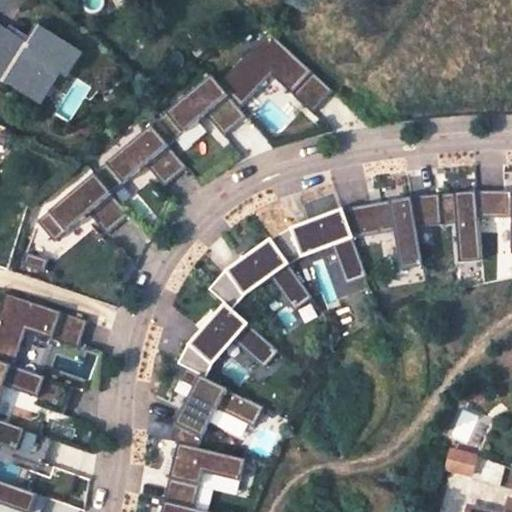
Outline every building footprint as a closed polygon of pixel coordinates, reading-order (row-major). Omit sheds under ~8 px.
[(0,78),(8,84),(15,74),(17,75),(25,65),(48,82),(55,72),(60,75),(78,52),(40,24),(28,41),(10,28),(0,40),(0,78)] [(333,93),(268,34),(220,85),(240,110),(271,77),(312,115),(333,93)] [(220,85),(212,75),(151,125),(168,146),(205,116),(223,138),(247,118),(240,110),(220,85)] [(168,146),(151,125),(93,173),(101,182),(110,193),(145,165),(163,187),(186,167),(168,146)] [(110,193),(93,173),(35,220),(52,241),(87,213),(104,234),(128,214),(110,193)] [(511,190),(476,191),(478,219),(511,219),(511,249),(511,255),(511,190)] [(476,191),(410,197),(416,228),(457,225),(460,264),(481,262),(478,219),(476,191)] [(416,228),(410,197),(341,210),(352,240),(395,232),(402,271),(423,267),(416,228)] [(352,240),(341,210),(291,229),(269,240),(287,266),(302,258),(333,246),(347,285),(366,278),(352,240)] [(287,266),(269,240),(226,271),(209,290),(225,304),(232,310),(244,297),(271,278),(295,312),(311,300),(287,266)] [(2,291),(0,295),(0,361),(10,364),(22,330),(74,348),(83,320),(2,291)] [(232,310),(225,304),(189,345),(179,364),(186,368),(193,372),(205,378),(212,366),(234,341),(265,369),(280,352),(232,310)] [(10,364),(0,361),(0,385),(35,397),(33,404),(61,414),(71,385),(10,364)] [(265,408),(205,378),(193,372),(186,368),(180,380),(193,387),(175,424),(170,441),(178,443),(200,448),(203,438),(218,409),(254,428),(265,408)] [(51,438),(0,420),(0,443),(15,449),(13,456),(41,466),(51,438)] [(241,482),(246,460),(200,448),(178,443),(164,502),(194,509),(203,473),(241,482)] [(477,476),(482,454),(454,448),(449,470),(477,476)] [(39,511),(45,496),(0,480),(0,504),(9,507),(7,511),(39,511)] [(477,511),(458,508),(457,511),(511,511),(511,500),(501,499),(498,511),(477,511)] [(205,511),(194,509),(164,502),(161,511),(205,511)]
